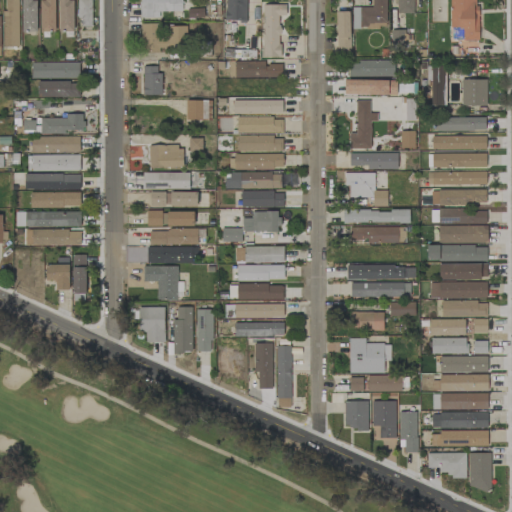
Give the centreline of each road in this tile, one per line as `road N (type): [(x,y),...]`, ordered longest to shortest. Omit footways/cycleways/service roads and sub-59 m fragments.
road 1 (residential): [(0,298),(469,511)]
road 2 (residential): [(318,0),(313,439)]
road 3 (residential): [(116,0),(107,348)]
